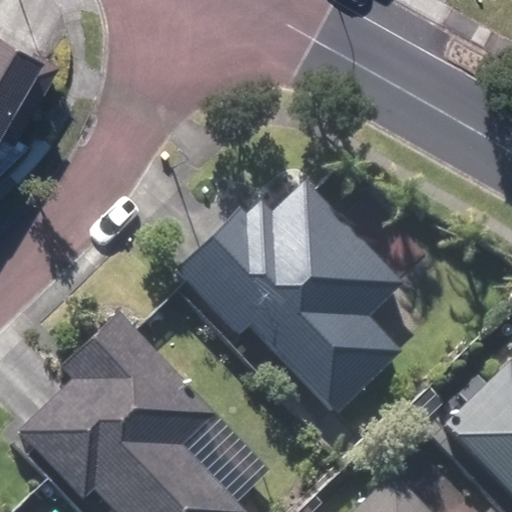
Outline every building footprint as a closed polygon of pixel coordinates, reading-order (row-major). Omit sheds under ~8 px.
[(0,37),(0,132),(8,136),(48,63),(11,43),(0,37)] [(207,234),(168,271),(318,431),(432,325),(281,165),(207,234)] [(252,511),(279,485),(108,316),(37,388),(0,424),(0,429),(83,511),(252,511)] [(511,511),(511,358),(428,440),(499,511),(511,511)] [(348,511),(486,511),(423,444),(348,511)]
